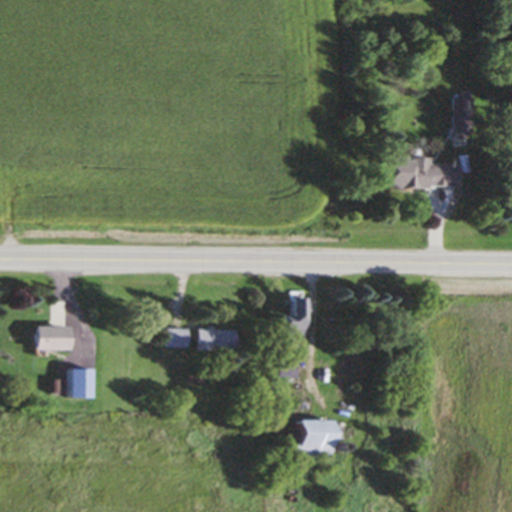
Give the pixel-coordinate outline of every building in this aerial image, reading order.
[(449,100),(449,135),(472,135),(472,100),(449,100)] [(392,162),(392,191),(444,191),(444,166),(426,166),(426,162),(392,162)] [(302,300),(285,300),(285,337),(302,337),(302,300)] [(68,329),(33,329),(33,353),(68,353),(68,329)] [(185,349),(185,330),(164,330),(164,349),(185,349)] [(233,332),(195,332),(195,353),(233,353),(233,332)] [(280,380),(263,380),(263,412),(280,412),(280,380)] [(303,391),(296,387),(286,409),(293,412),(303,391)] [(329,423),(295,422),(295,447),(285,447),(285,461),(328,462),(329,423)]
